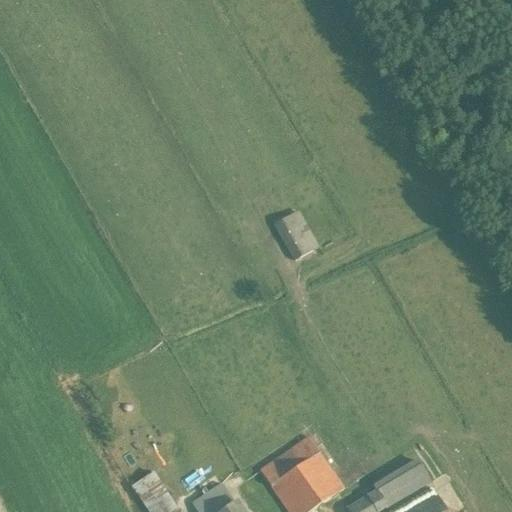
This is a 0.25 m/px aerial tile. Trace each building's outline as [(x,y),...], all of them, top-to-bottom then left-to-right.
[(294,262),(318,248),(297,212),(273,226),(294,262)] [(332,472),(307,438),(259,472),(286,511),(312,511),(345,489),(332,472)] [(347,511),(382,511),(430,482),(417,460),(372,487),(376,492),(365,497),(366,498),(346,509),(347,511)] [(178,511),(153,473),(131,488),(147,511),(178,511)] [(251,511),(244,500),(239,504),(224,482),(194,501),(200,511),(251,511)] [(447,511),(438,497),(412,511),(447,511)]
